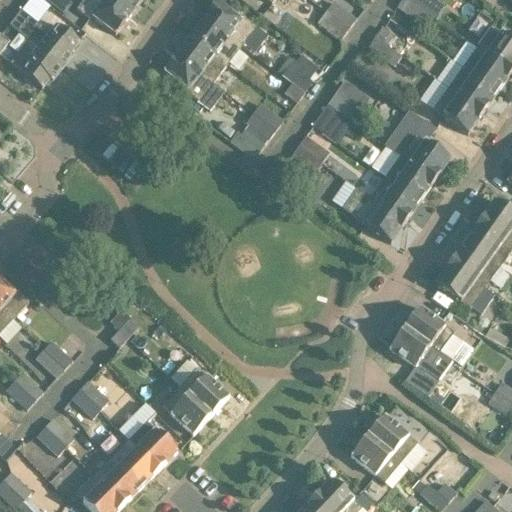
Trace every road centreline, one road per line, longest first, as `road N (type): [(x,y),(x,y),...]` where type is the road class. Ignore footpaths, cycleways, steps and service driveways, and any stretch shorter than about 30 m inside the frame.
road 1 (residential): [(359,361),(396,290),(511,124)]
road 2 (residential): [(511,480),(359,361)]
road 3 (residential): [(67,146),(186,0)]
road 4 (residential): [(260,511),(349,410),(359,361)]
